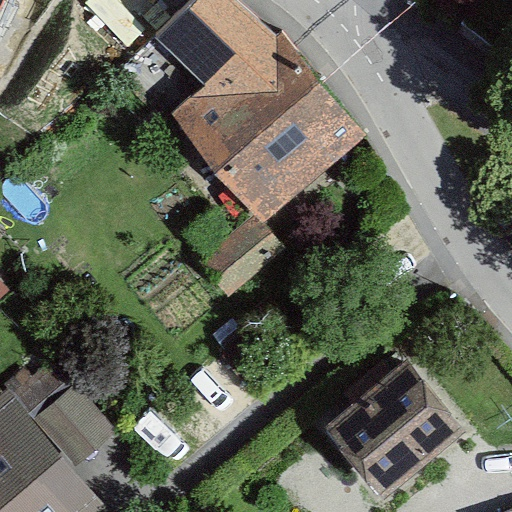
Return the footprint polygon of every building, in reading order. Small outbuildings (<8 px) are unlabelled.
[(0,0),(0,31),(12,0),(0,0)] [(284,52),(227,0),(210,0),(169,42),(219,90),(184,116),(277,224),(359,147),(284,52)] [(262,225),(213,266),(236,294),(285,253),(262,225)] [(0,298),(9,290),(0,280),(0,298)] [(409,369),(339,427),(394,493),(464,434),(409,369)] [(17,402),(0,415),(0,511),(102,511),(71,473),(116,436),(83,394),(39,429),(17,402)]
